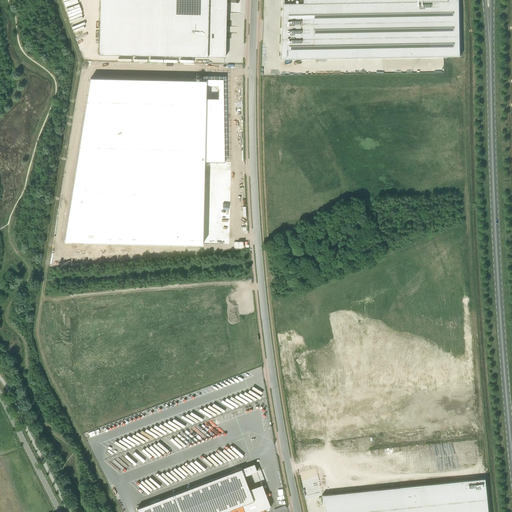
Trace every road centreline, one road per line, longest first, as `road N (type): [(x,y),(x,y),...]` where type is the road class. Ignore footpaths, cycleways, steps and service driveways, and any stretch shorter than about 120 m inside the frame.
road 1 (unclassified): [(254,0),(255,219),(297,511)]
road 2 (primary): [(490,63),(511,450)]
road 3 (unclassified): [(61,511),(0,393)]
